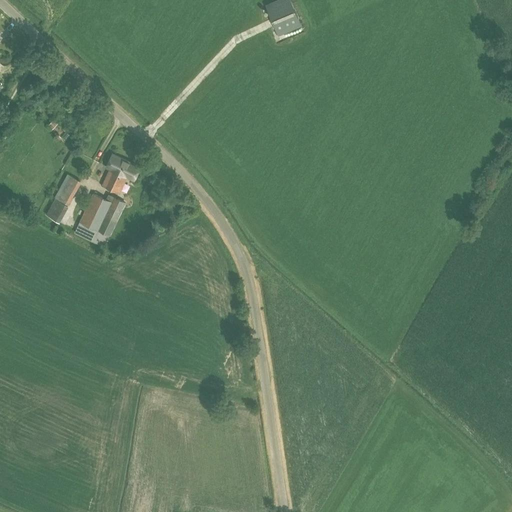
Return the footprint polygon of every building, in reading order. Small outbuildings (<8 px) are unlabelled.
[(279,35),(301,26),(296,12),(290,0),(275,0),(266,4),(273,21),(279,35)] [(53,129),(58,123),(53,119),(48,125),(53,129)] [(134,179),(139,167),(112,154),(107,166),(111,168),(103,185),(119,192),(127,176),(134,179)] [(60,222),(69,205),(82,181),(70,174),(57,198),(47,214),(60,222)] [(106,199),(94,193),(81,221),(74,232),(105,246),(110,235),(111,235),(126,202),(109,194),(106,199)]
